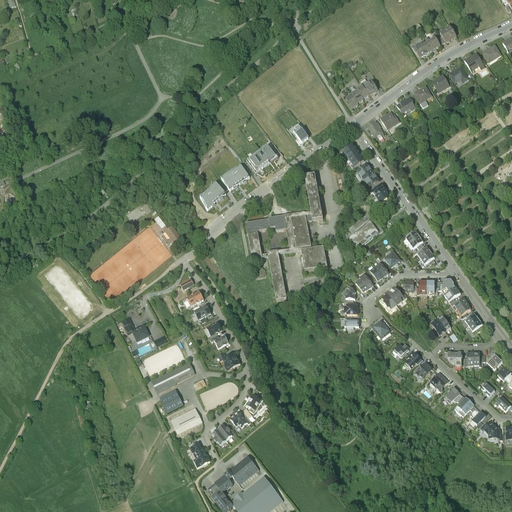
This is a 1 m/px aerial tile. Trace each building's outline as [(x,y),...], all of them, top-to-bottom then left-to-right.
[(450,29),(440,35),(442,38),(445,44),(446,44),(448,44),(450,43),(450,42),(456,38),(450,29)] [(433,37),(428,40),(428,39),(423,42),(424,44),(430,54),(440,47),(436,41),(434,37),(433,37)] [(511,38),(503,44),(507,52),(511,49),(511,38)] [(424,44),(415,49),(417,52),(415,53),(419,60),(430,54),(424,44)] [(492,50),(484,55),(488,62),(496,57),(497,59),(501,56),(495,47),(491,49),(492,50)] [(477,56),(465,63),(471,72),(478,67),(481,71),(485,69),(477,56)] [(461,68),(449,76),(455,85),(459,82),(458,81),(462,78),(465,83),(469,81),(461,68)] [(443,77),(432,84),(437,93),(443,89),(444,90),(449,87),(443,77)] [(372,83),(363,89),(368,97),(374,92),(375,93),(377,92),(373,86),(372,83)] [(363,101),(368,98),(368,97),(363,89),(362,88),(356,91),(357,93),(363,101)] [(425,88),(414,95),(420,104),(424,101),(425,102),(431,98),(425,88)] [(363,101),(357,93),(351,96),(352,97),(358,106),(363,102),(363,101)] [(352,111),(358,107),(358,106),(352,97),(346,101),(352,111)] [(409,100),(397,108),(403,117),(410,112),(411,113),(415,111),(409,100)] [(394,119),(390,114),(381,121),(388,131),(400,124),(396,118),(394,119)] [(383,134),(375,124),(368,129),(372,136),(375,140),(377,142),(384,137),(382,135),(383,134)] [(296,132),(293,134),(302,145),(308,140),(298,127),(295,130),(296,132)] [(352,146),(343,153),(355,169),(360,165),(360,166),(360,165),(364,162),(352,146)] [(260,152),(246,163),(256,175),(270,165),(270,164),(271,165),(278,159),(270,149),(269,150),(268,148),(266,150),(265,149),(261,152),(260,153),(260,152)] [(231,152),(215,162),(219,169),(235,158),(231,152)] [(229,174),(221,180),(228,190),(230,192),(232,195),(246,185),(244,182),(249,178),(241,166),(233,172),(230,175),(229,174)] [(367,167),(358,174),(363,182),(373,175),(367,167)] [(205,187),(208,191),(216,184),(224,193),(228,190),(221,180),(229,174),(226,170),(215,178),(205,187)] [(342,171),(334,172),(337,191),(345,190),(342,171)] [(203,174),(207,182),(211,179),(207,172),(203,174)] [(373,175),(363,182),(369,190),(378,183),(373,175)] [(323,221),(315,177),(304,179),(311,213),(305,214),(305,213),(283,217),(284,218),(245,225),(251,261),(262,259),(257,233),(275,230),(276,234),(286,232),(289,251),(311,247),(307,223),(312,222),(312,223),(323,221)] [(216,210),(228,198),(226,196),(226,195),(224,193),(216,184),(208,191),(209,191),(206,194),(205,194),(199,199),(207,213),(213,207),(216,210)] [(378,191),(373,194),(373,195),(376,200),(385,193),(386,193),(382,187),(378,191)] [(385,193),(376,200),(381,206),(387,201),(386,200),(387,199),(387,197),(388,196),(385,193)] [(369,215),(349,232),(353,236),(346,241),(356,253),(378,235),(379,236),(383,233),(369,215)] [(164,226),(156,216),(152,220),(159,229),(164,226)] [(182,241),(170,227),(163,232),(176,247),(182,241)] [(267,255),(262,256),(257,233),(262,259),(268,258),(267,255)] [(409,238),(406,241),(410,246),(420,239),(418,236),(417,236),(416,234),(414,235),(409,238)] [(420,239),(410,246),(413,251),(417,249),(422,245),(423,244),(421,242),(421,241),(420,239)] [(289,251),(278,253),(278,256),(301,251),(311,250),(311,247),(289,251)] [(311,250),(301,251),(305,271),(327,267),(324,247),(311,250)] [(421,254),(417,256),(417,257),(418,257),(421,262),(431,255),(429,252),(427,250),(427,249),(425,250),(421,254)] [(278,253),(277,252),(267,254),(267,255),(268,258),(276,302),(286,300),(278,256),(278,253)] [(431,255),(421,262),(425,267),(424,267),(425,267),(428,265),(433,261),(434,260),(432,258),(433,257),(431,255)] [(393,257),(385,264),(392,273),(401,266),(393,257)] [(382,267),(380,266),(375,270),(383,280),(388,276),(385,272),(382,267)] [(383,280),(375,270),(370,274),(371,275),(377,282),(378,284),(380,281),(381,282),(383,280)] [(377,282),(371,275),(368,277),(374,284),(377,282)] [(365,277),(364,277),(359,281),(360,282),(361,282),(368,292),(373,288),(368,282),(365,277)] [(185,281),(180,284),(183,290),(188,287),(185,281)] [(368,292),(361,282),(360,282),(356,286),(356,287),(361,294),(363,296),(366,294),(368,292)] [(413,287),(413,283),(405,283),(405,284),(403,285),(403,290),(405,290),(405,293),(407,293),(407,294),(414,294),(413,287)] [(453,283),(446,283),(446,284),(443,284),(443,287),(441,287),(441,290),(440,290),(438,290),(438,293),(441,293),(442,294),(443,293),(445,297),(455,290),(453,287),(454,286),(452,285),(453,283)] [(350,289),(344,293),(345,300),(346,300),(346,303),(353,303),(355,303),(355,299),(354,299),(354,298),(356,296),(355,296),(350,289)] [(460,296),(456,289),(445,297),(444,297),(449,304),(454,301),(460,296)] [(400,296),(396,290),(393,292),(392,291),(389,293),(390,294),(388,297),(396,307),(404,301),(400,296)] [(199,292),(194,295),(194,294),(191,296),(187,299),(191,307),(203,300),(199,292)] [(396,307),(388,297),(379,303),(382,307),(384,306),(386,309),(385,310),(388,314),(396,307)] [(458,305),(452,309),(455,313),(467,305),(464,301),(458,305)] [(467,305),(455,313),(460,319),(466,315),(471,312),(468,309),(469,308),(467,305)] [(194,312),(198,321),(210,314),(208,309),(207,309),(206,307),(206,306),(200,309),(194,312)] [(348,309),(347,309),(347,311),(345,311),(345,317),(347,317),(347,318),(357,318),(357,309),(348,309)] [(467,321),(465,323),(465,324),(469,328),(479,321),(477,319),(476,319),(475,317),(475,316),(467,321)] [(128,336),(131,334),(136,332),(129,319),(121,323),(128,336)] [(446,323),(443,319),(438,322),(446,334),(451,330),(448,326),(449,325),(446,322),(446,323)] [(479,321),(469,328),(473,334),(472,334),(473,334),(476,332),(481,329),(482,327),(480,325),(481,325),(479,321)] [(384,322),(382,324),(381,323),(379,325),(384,332),(386,330),(388,332),(391,330),(384,322)] [(446,334),(438,322),(432,327),(440,338),(446,334)] [(218,324),(207,329),(211,337),(216,334),(222,331),(220,329),(221,328),(220,326),(219,326),(218,324)] [(352,324),(345,324),(345,331),(347,331),(348,335),(354,333),(353,331),(359,331),(359,324),(352,324)] [(384,332),(379,325),(373,331),(379,339),(382,337),(384,340),(390,334),(388,332),(386,330),(384,332)] [(137,332),(136,332),(131,334),(136,344),(148,338),(143,328),(139,330),(139,331),(137,332)] [(453,344),(458,341),(454,335),(449,338),(453,344)] [(155,348),(166,343),(163,336),(152,342),(155,348)] [(219,339),(214,342),(218,350),(229,344),(225,337),(219,339)] [(405,348),(402,350),(400,348),(393,355),(397,359),(398,358),(401,361),(402,361),(406,356),(409,353),(406,351),(407,350),(405,348)] [(224,354),(218,357),(221,362),(223,361),(226,359),(224,354)] [(408,358),(406,361),(408,363),(414,356),(412,354),(408,358)] [(226,359),(223,361),(228,371),(240,365),(234,355),(226,359)] [(455,368),(455,356),(451,356),(451,355),(448,355),(448,356),(444,356),(444,361),(448,361),(448,365),(452,368),(455,368)] [(421,362),(414,356),(408,363),(405,366),(406,367),(405,368),(405,369),(407,371),(408,371),(409,370),(411,372),(417,366),(421,362)] [(494,357),(486,365),(494,373),(502,364),(494,357)] [(187,366),(152,384),(157,394),(193,376),(187,366)] [(416,377),(415,377),(418,380),(420,380),(423,382),(432,372),(425,366),(422,370),(416,377)] [(419,369),(414,375),(416,377),(422,370),(420,368),(419,369)] [(505,371),(497,379),(503,384),(511,376),(508,373),(507,373),(505,371)] [(434,375),(428,382),(432,385),(438,379),(434,375)] [(448,386),(439,377),(432,385),(431,386),(437,392),(436,392),(436,394),(438,396),(440,396),(442,394),(442,392),(448,386)] [(495,394),(487,387),(481,392),(484,395),(483,396),(486,398),(486,397),(489,400),(495,394)] [(157,398),(164,414),(183,406),(176,390),(157,398)] [(454,392),(450,395),(449,394),(448,396),(449,397),(444,402),(450,408),(454,404),(459,398),(462,401),(462,400),(454,392)] [(262,402),(253,397),(251,401),(249,400),(248,402),(249,403),(247,407),(255,413),(262,402)] [(474,408),(466,401),(465,401),(460,407),(455,412),(463,420),(470,413),(474,409),(474,408)] [(501,401),(496,406),(506,415),(511,410),(501,401)] [(252,417),(246,410),(242,413),(245,417),(248,420),(252,417)] [(195,411),(171,423),(177,435),(202,423),(195,411)] [(476,411),(469,418),(474,422),(480,415),(476,411)] [(239,414),(230,421),(236,428),(239,426),(242,429),(247,424),(243,419),(239,414)] [(486,419),(481,415),(480,415),(474,422),(475,423),(473,426),(477,429),(486,419)] [(485,425),(479,432),(483,435),(484,434),(483,432),(488,427),(485,425)] [(488,427),(483,432),(484,434),(489,438),(489,442),(499,442),(499,437),(499,434),(490,425),(488,427)] [(227,430),(223,426),(217,431),(226,442),(232,437),(229,433),(230,432),(227,429),(227,430)] [(213,435),(212,435),(215,439),(214,440),(217,443),(217,442),(221,446),(226,442),(217,431),(213,435)] [(198,445),(191,449),(194,454),(195,453),(201,450),(198,445)] [(201,450),(195,453),(198,459),(194,462),(197,468),(210,462),(207,456),(207,457),(206,455),(203,449),(201,450)] [(248,458),(229,473),(225,476),(215,485),(222,493),(232,485),(229,481),(233,478),(239,487),(259,471),(248,458)] [(236,501),(232,504),(238,511),(270,511),(284,502),(266,479),(244,495),(242,493),(235,499),(236,501)] [(222,493),(215,485),(207,492),(222,511),(227,511),(233,507),(231,505),(222,493)]
